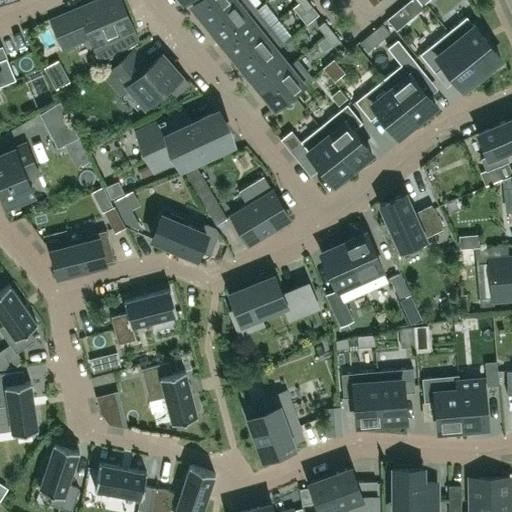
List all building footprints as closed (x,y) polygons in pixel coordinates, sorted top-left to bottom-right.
[(133,30),(119,0),(107,0),(96,5),(95,2),(52,20),(63,46),(90,35),(95,46),(133,30)] [(196,0),(192,4),(206,21),(232,0),(196,0)] [(248,15),(247,15),(235,0),(232,0),(206,21),(220,38),(248,15)] [(312,6),(307,0),(300,0),(298,2),(306,11),(312,6)] [(298,2),(292,7),(300,16),(306,11),(298,2)] [(233,55),(268,26),(254,9),(247,15),(248,15),(220,38),(233,55)] [(482,72),(500,57),(466,15),(448,30),(482,72)] [(318,26),(326,35),(332,30),(324,21),(318,26)] [(282,44),(268,26),(233,55),(247,71),(275,49),(282,44)] [(339,40),(332,30),(326,35),(333,45),(339,40)] [(444,64),(463,87),(482,72),(448,30),(420,53),(435,72),(444,64)] [(383,77),(417,119),(436,104),(417,81),(426,74),(397,38),(387,46),(401,63),(383,77)] [(118,53),(112,44),(95,54),(100,63),(118,53)] [(162,54),(148,66),(134,49),(106,74),(121,92),(129,85),(145,104),(168,84),(175,91),(186,82),(162,54)] [(288,65),(275,49),(247,71),(260,88),(288,66),(288,65)] [(0,85),(15,79),(6,57),(0,59),(0,85)] [(295,59),(288,65),(288,66),(260,88),(274,106),(309,77),(295,59)] [(379,111),(398,135),(417,119),(383,77),(355,100),(370,119),(379,111)] [(338,87),(329,94),(337,103),(346,96),(338,87)] [(319,125),(353,167),(371,152),(353,129),(362,121),(347,103),(319,125)] [(138,131),(153,164),(176,153),(179,159),(181,158),(183,163),(230,141),(227,136),(229,135),(220,114),(218,115),(215,110),(188,123),(182,110),(165,118),(165,117),(157,121),(157,122),(138,131)] [(78,136),(65,111),(44,122),(57,147),(78,136)] [(488,154),(480,157),(486,170),(508,160),(503,149),(511,145),(511,116),(478,132),(488,154)] [(353,167),(319,125),(289,150),(304,168),(315,159),(334,182),(353,167)] [(37,172),(25,144),(0,154),(0,188),(7,204),(32,193),(26,177),(37,172)] [(185,170),(216,224),(226,218),(195,164),(185,170)] [(511,173),(502,178),(503,187),(511,186),(511,173)] [(231,214),(248,242),(289,218),(264,175),(238,191),(247,205),(231,214)] [(420,210),(423,215),(415,218),(404,193),(380,204),(400,247),(442,228),(431,205),(420,210)] [(112,206),(110,200),(99,206),(102,211),(103,211),(112,206)] [(125,226),(114,205),(112,206),(103,211),(114,232),(125,226)] [(152,237),(196,255),(198,250),(209,255),(219,233),(215,227),(203,222),(200,230),(181,222),(183,218),(170,212),(168,216),(162,213),(152,237)] [(58,274),(114,259),(105,229),(77,237),(78,241),(51,248),(58,274)] [(343,241),(365,289),(386,279),(365,232),(343,241)] [(475,235),(458,236),(459,248),(476,246),(475,235)] [(343,299),(365,289),(343,241),(321,251),(338,288),(343,299)] [(487,261),(486,247),(460,249),(461,263),(487,261)] [(511,259),(508,259),(508,257),(490,259),(493,299),(511,297),(511,259)] [(399,298),(410,293),(400,271),(389,276),(399,298)] [(307,283),(281,293),(273,274),(229,293),(236,308),(231,310),(240,332),(261,323),(258,315),(284,304),(289,317),(316,306),(307,283)] [(0,326),(0,329),(16,352),(35,338),(28,328),(37,323),(9,283),(0,289),(0,315),(5,323),(0,326)] [(111,315),(118,342),(135,338),(131,324),(176,313),(170,288),(123,300),(126,311),(111,315)] [(338,288),(324,294),(332,311),(346,305),(343,299),(338,288)] [(342,341),(368,336),(366,325),(340,330),(342,341)] [(108,367),(105,355),(90,359),(94,372),(108,367)] [(172,421),(197,415),(185,368),(171,372),(168,360),(141,367),(149,399),(165,395),(172,421)] [(487,385),(498,384),(496,360),(484,361),(487,385)] [(412,367),(376,370),(381,422),(405,420),(402,392),(414,391),(412,367)] [(11,432),(37,428),(30,381),(24,381),(22,370),(0,372),(0,405),(7,404),(11,432)] [(357,424),(381,422),(376,370),(341,373),(343,397),(354,396),(357,424)] [(458,380),(459,380),(458,374),(421,377),(424,401),(436,400),(438,430),(462,428),(458,380)] [(458,380),(462,428),(486,425),(482,378),(459,380),(458,380)] [(292,445),(289,436),(298,433),(290,410),(281,413),(274,395),(245,406),(263,455),(287,447),(292,445)] [(327,434),(341,433),(339,407),(325,408),(327,434)] [(79,450),(54,442),(49,457),(45,455),(40,472),(44,473),(39,487),(54,492),(50,503),(72,510),(79,487),(68,484),(79,450)] [(137,508),(151,511),(155,487),(143,485),(146,471),(99,462),(94,488),(140,496),(137,508)] [(200,511),(206,498),(214,472),(190,464),(174,509),(183,511),(200,511)] [(375,480),(355,480),(350,467),(310,482),(320,511),(343,503),(345,506),(344,511),(376,511),(377,511),(374,511),(374,495),(376,495),(376,494),(375,480)] [(393,511),(421,511),(422,508),(436,508),(436,482),(422,482),(422,467),(393,468),(393,511)] [(508,511),(509,477),(471,477),(470,511),(508,511)] [(448,485),(448,511),(460,511),(460,485),(448,485)] [(164,511),(169,490),(155,487),(151,511),(157,511),(164,511)] [(272,511),(270,503),(235,511),(302,511),(301,507),(292,509),(281,511),(272,511)]
